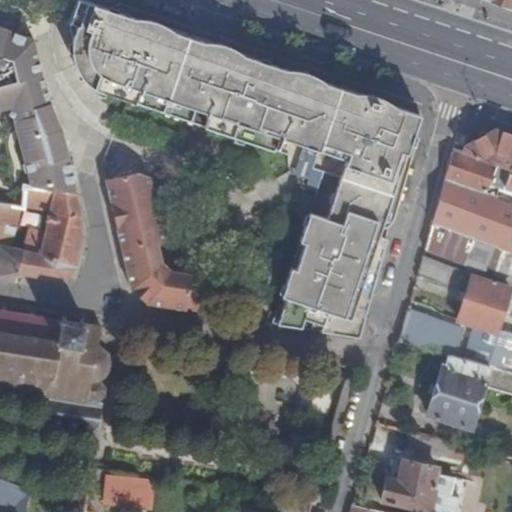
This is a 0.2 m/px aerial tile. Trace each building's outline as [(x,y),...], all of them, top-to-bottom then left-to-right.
[(511,0),(483,0),(482,3),(511,12),(511,0)] [(511,12),(482,3),(480,9),(511,19),(511,12)] [(281,140),(296,145),(310,104),(311,104),(318,84),(277,71),(271,72),(266,76),(254,72),(257,65),(207,48),(206,53),(198,51),(199,45),(76,5),(69,22),(79,65),(84,67),(82,72),(82,75),(84,87),(87,88),(91,87),(96,83),(104,85),(101,96),(126,105),(234,140),(235,135),(278,149),(281,140)] [(79,65),(69,22),(68,29),(71,43),(75,63),(79,65)] [(0,116),(11,114),(28,191),(54,196),(79,199),(72,168),(66,140),(53,109),(46,91),(34,44),(0,32),(0,116)] [(271,72),(277,71),(257,65),(254,72),(266,76),(271,72)] [(318,84),(311,104),(368,123),(374,103),(318,84)] [(374,103),(368,123),(414,137),(420,118),(374,103)] [(348,155),(343,171),(397,188),(403,171),(380,163),(384,150),(395,154),(401,155),(405,154),(409,152),(414,137),(368,123),(311,104),(310,104),(296,145),(318,153),(321,145),(348,155)] [(277,151),(278,149),(235,135),(234,140),(272,153),(274,150),(277,151)] [(511,140),(496,136),(465,152),(470,153),(468,159),(511,174),(511,140)] [(380,163),(403,171),(409,152),(405,154),(401,155),(395,154),(384,150),(380,163)] [(454,154),(434,228),(511,257),(511,209),(486,200),(491,185),(510,192),(511,193),(511,174),(468,159),(463,157),(454,154)] [(273,323),(272,328),(359,341),(364,326),(349,321),(351,316),(343,318),(351,295),(356,300),(358,295),(371,299),(387,242),(380,240),(370,237),(374,223),(380,223),(383,222),(387,219),(397,188),(343,171),(326,220),(310,216),(276,316),(273,323)] [(165,245),(156,205),(150,181),(138,177),(107,184),(108,189),(113,213),(118,212),(121,226),(117,227),(132,296),(138,293),(147,302),(146,308),(187,314),(190,294),(192,278),(171,275),(162,266),(159,250),(158,247),(165,245)] [(0,208),(19,212),(22,212),(25,191),(0,187),(0,208)] [(83,218),(79,199),(54,196),(46,237),(26,233),(27,229),(23,228),(22,233),(25,234),(24,239),(28,240),(27,247),(25,257),(23,256),(18,278),(19,278),(65,285),(77,272),(85,236),(83,218)] [(0,250),(14,254),(16,244),(19,212),(0,208),(0,250)] [(380,240),(387,219),(383,222),(380,223),(374,223),(370,237),(380,240)] [(511,257),(434,228),(426,255),(511,286),(511,257)] [(14,254),(23,256),(25,257),(27,247),(16,244),(14,254)] [(0,250),(0,282),(16,285),(19,278),(18,278),(23,256),(14,254),(0,250)] [(424,261),(420,275),(448,288),(455,274),(424,261)] [(475,331),(465,365),(511,378),(511,339),(498,335),(511,294),(472,282),(459,326),(475,331)] [(135,306),(146,308),(147,302),(138,293),(132,296),(135,306)] [(187,314),(206,317),(207,312),(210,297),(190,294),(187,314)] [(343,318),(351,316),(356,300),(351,295),(343,318)] [(349,321),(364,326),(371,299),(358,295),(356,300),(351,316),(349,321)] [(0,393),(18,397),(18,401),(22,401),(22,398),(49,401),(48,406),(51,406),(47,431),(90,438),(90,444),(97,445),(103,407),(98,407),(98,404),(105,401),(106,393),(101,387),(97,386),(105,382),(108,377),(110,373),(111,367),(110,362),(109,358),(106,354),(100,349),(102,331),(85,328),(85,325),(82,325),(81,328),(68,325),(68,322),(64,322),(63,325),(35,321),(35,317),(32,317),(31,320),(7,316),(7,313),(3,313),(3,315),(0,315),(0,393)] [(409,316),(400,347),(456,363),(463,336),(409,316)] [(511,378),(465,365),(457,363),(453,374),(444,371),(428,420),(471,433),(484,392),(511,400),(511,378)] [(454,448),(410,437),(407,453),(451,463),(454,448)] [(434,493),(438,473),(405,465),(401,486),(388,483),(383,506),(408,511),(431,511),(436,493),(434,493)] [(27,511),(32,495),(0,483),(0,508),(9,511),(27,511)] [(310,511),(311,511),(279,502),(276,511),(310,511)]
